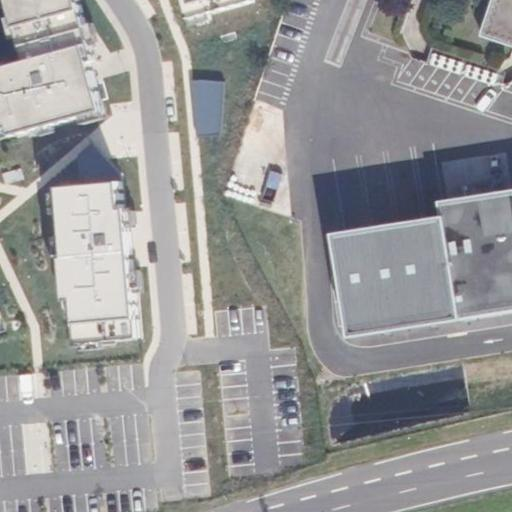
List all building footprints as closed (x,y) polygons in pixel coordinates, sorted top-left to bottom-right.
[(0,133),(14,129),(16,137),(106,112),(96,74),(93,64),(98,62),(80,0),(10,0),(28,62),(0,69),(0,133)] [(183,0),(188,16),(252,1),(251,0),(183,0)] [(511,0),(494,0),(482,37),(511,47),(511,0)] [(121,182),(62,187),(68,256),(65,256),(69,299),(78,298),(82,342),(141,337),(129,207),(123,208),(121,182)] [(335,233),(352,338),(511,313),(511,190),(443,201),(445,216),(335,233)] [(216,337),(245,336),(243,272),(214,273),(216,337)] [(281,344),(280,321),(250,321),(251,345),(281,344)]
